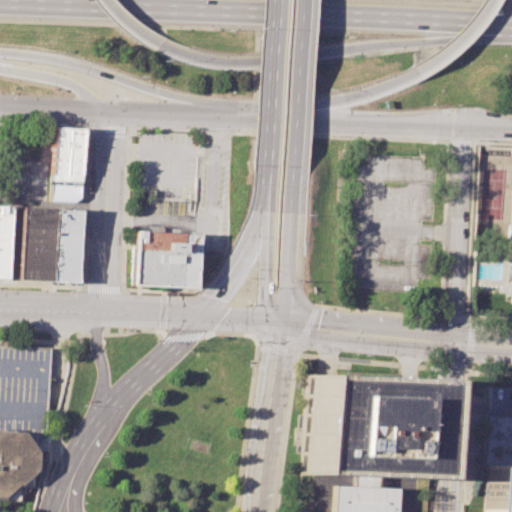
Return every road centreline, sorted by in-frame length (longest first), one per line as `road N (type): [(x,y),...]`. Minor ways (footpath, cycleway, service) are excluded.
road 1 (residential): [(463,132),(448,511)]
road 2 (motorway): [(158,44),(195,57),(252,61),(511,27)]
road 3 (motorway): [(251,16),(511,26)]
road 4 (motorway): [(0,52),(54,59),(250,117)]
road 5 (motorway): [(0,5),(251,16)]
road 6 (secondary): [(250,117),(463,132)]
road 7 (residential): [(111,111),(102,314)]
road 8 (secondary): [(203,319),(0,310)]
road 9 (secondary): [(259,511),(284,324)]
road 10 (motorway): [(290,178),(297,0)]
road 11 (motorway): [(269,0),(263,178)]
road 12 (motorway): [(250,117),(355,98),(419,73)]
road 13 (secondary): [(284,324),(457,344)]
road 14 (primary): [(0,107),(151,113)]
road 15 (secondary): [(203,319),(100,425)]
road 16 (motorway): [(284,324),(290,178)]
road 17 (motorway): [(264,204),(240,266),(203,319)]
road 18 (motorway): [(264,204),(263,295),(284,324)]
